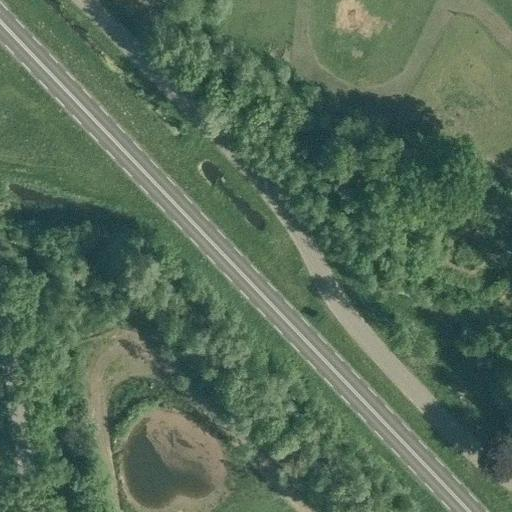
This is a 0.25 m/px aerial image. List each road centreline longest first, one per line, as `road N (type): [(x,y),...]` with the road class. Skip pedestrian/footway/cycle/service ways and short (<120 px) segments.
road 1 (primary): [(466,511),(0,20)]
road 2 (unclassified): [(511,481),(340,312),(280,199),(81,0)]
road 3 (secondary): [(26,511),(0,342)]
